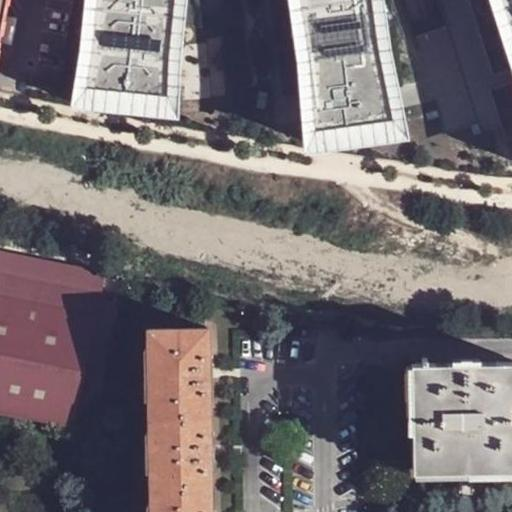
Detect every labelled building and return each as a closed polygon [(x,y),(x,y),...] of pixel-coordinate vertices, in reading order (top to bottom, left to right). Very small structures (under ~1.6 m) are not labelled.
[(81,0),(73,88),(178,97),(186,0),(81,0)] [(296,0),(315,111),(386,100),(370,0),(296,0)] [(511,0),(498,0),(511,43),(511,0)] [(386,100),(315,111),(318,129),(389,118),(386,100)] [(0,409),(93,428),(94,419),(117,302),(122,278),(114,275),(90,271),(70,267),(0,253),(0,409)] [(71,259),(70,267),(89,270),(90,263),(71,259)] [(115,266),(93,260),(90,271),(114,275),(115,266)] [(147,329),(150,418),(208,416),(207,372),(206,328),(147,329)] [(414,432),(415,467),(511,466),(511,362),(479,364),(452,363),(412,365),(414,432)] [(150,418),(151,487),(210,485),(209,450),(208,416),(150,418)] [(151,511),(210,511),(210,485),(151,487),(151,511)]
